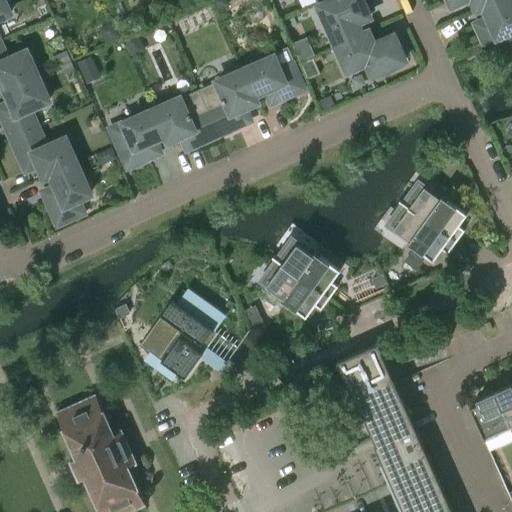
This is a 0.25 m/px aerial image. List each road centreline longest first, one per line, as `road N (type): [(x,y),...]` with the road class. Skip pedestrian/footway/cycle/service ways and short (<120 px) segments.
road 1 (residential): [(447,80),(10,275),(0,253)]
road 2 (residential): [(490,511),(433,377),(511,343)]
road 3 (residential): [(447,80),(511,222)]
